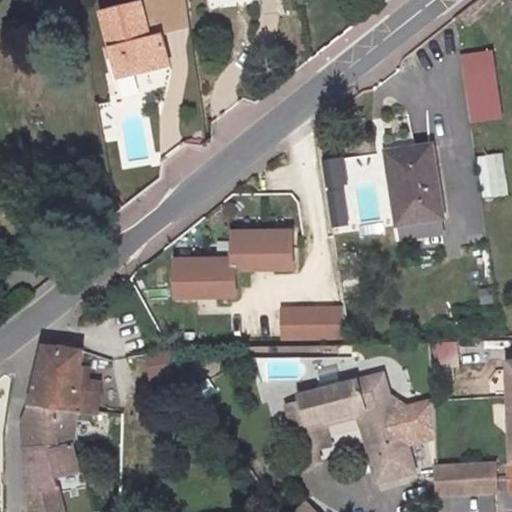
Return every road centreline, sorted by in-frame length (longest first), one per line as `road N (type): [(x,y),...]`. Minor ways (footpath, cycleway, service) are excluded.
road 1 (tertiary): [(433,0),(8,338)]
road 2 (residential): [(8,338),(23,364),(11,424),(18,511)]
